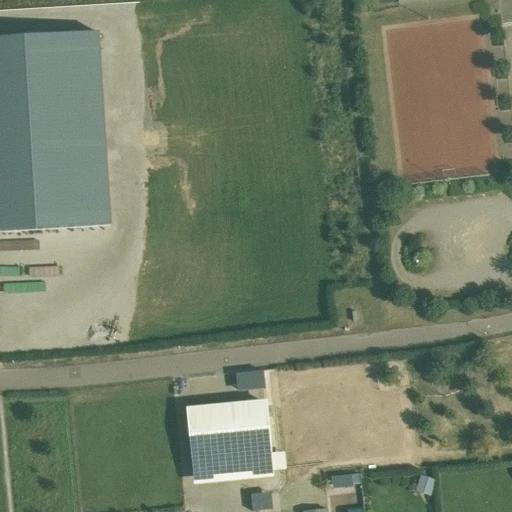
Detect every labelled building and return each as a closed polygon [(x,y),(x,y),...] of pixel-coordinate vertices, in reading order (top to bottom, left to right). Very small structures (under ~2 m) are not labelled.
[(75,35),(0,39),(0,233),(87,228),(75,35)] [(232,371),(233,389),(262,387),(261,370),(232,371)] [(265,388),(234,390),(234,399),(265,398),(265,388)] [(266,404),(187,412),(191,462),(271,454),(266,404)] [(330,479),(332,494),(353,493),(353,488),(361,486),(359,476),(330,479)] [(416,492),(430,497),(434,483),(421,479),(416,492)]
